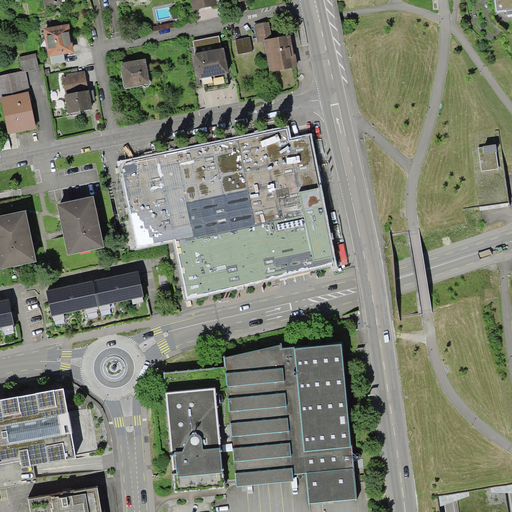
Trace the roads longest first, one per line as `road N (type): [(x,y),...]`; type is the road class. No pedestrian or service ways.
road 1 (primary): [(405,511),(333,96)]
road 2 (tertiary): [(135,350),(173,332),(511,240)]
road 3 (motorway): [(463,330),(424,0)]
road 4 (motorway): [(399,0),(437,326)]
road 5 (residential): [(113,140),(96,56),(313,4)]
road 6 (residential): [(333,96),(113,140)]
road 7 (motorway): [(437,326),(473,511)]
road 8 (motorway): [(437,326),(435,407),(450,511)]
road 9 (motorway): [(495,511),(463,330)]
road 10 (motorway): [(511,478),(499,411),(463,330)]
road 11 (tertiary): [(137,511),(123,391)]
